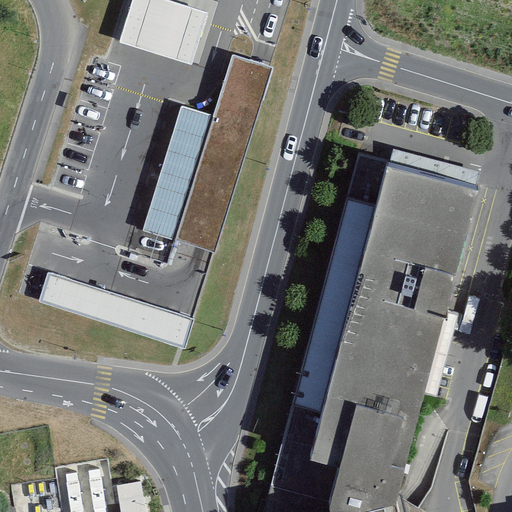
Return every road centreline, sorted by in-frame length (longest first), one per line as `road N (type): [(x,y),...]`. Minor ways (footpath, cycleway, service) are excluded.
road 1 (unclassified): [(249,338),(327,47)]
road 2 (unclassified): [(327,47),(511,104)]
road 3 (unclassified): [(0,370),(103,386),(163,416)]
road 4 (unclassified): [(194,474),(225,435),(249,338)]
